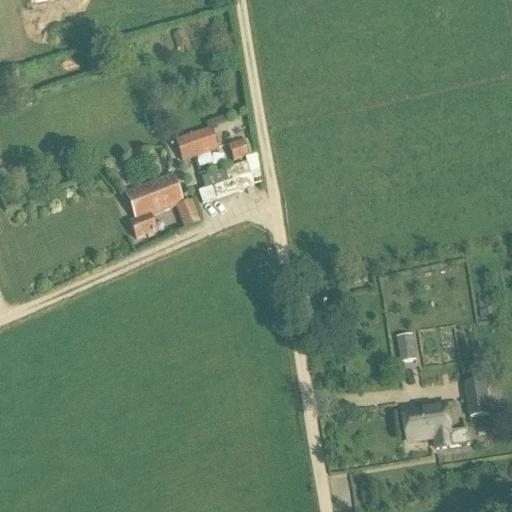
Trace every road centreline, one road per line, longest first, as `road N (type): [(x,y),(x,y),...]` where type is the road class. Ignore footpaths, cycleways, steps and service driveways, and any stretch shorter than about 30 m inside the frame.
road 1 (track): [(240,0),(324,511)]
road 2 (track): [(274,198),(0,324)]
